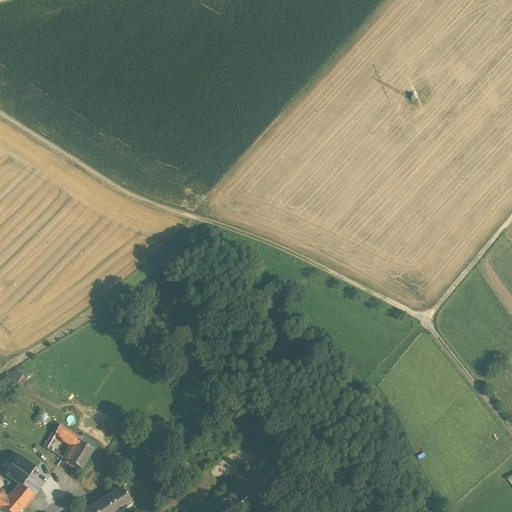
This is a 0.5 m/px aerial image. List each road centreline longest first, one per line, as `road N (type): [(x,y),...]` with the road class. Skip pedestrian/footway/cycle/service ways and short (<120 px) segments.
road 1 (track): [(423,320),(264,242),(132,197),(0,113)]
road 2 (track): [(511,433),(423,320),(511,216)]
